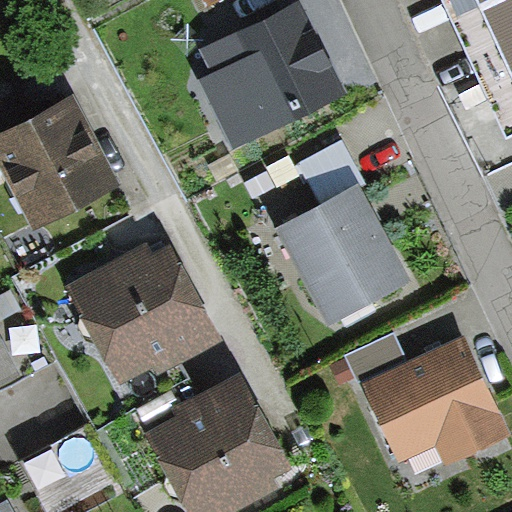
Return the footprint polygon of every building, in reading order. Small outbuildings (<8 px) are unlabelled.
[(511,0),(436,0),(502,144),(511,138),(511,0)] [(347,92),(303,4),(198,55),(209,78),(201,82),(234,148),(347,92)] [(58,107),(32,120),(22,100),(0,111),(0,164),(34,232),(121,188),(75,99),(58,107)] [(379,211),(340,141),(296,165),(317,204),(274,227),(329,325),(415,278),(379,211)] [(221,336),(166,243),(149,253),(145,246),(68,291),(121,382),(145,369),(150,377),(221,336)] [(510,424),(466,325),(407,352),(396,326),(344,349),(358,381),(365,378),(398,452),(436,435),(444,454),(510,424)] [(0,386),(24,373),(0,328),(0,386)] [(180,408),(150,424),(195,511),(219,511),(281,479),(288,470),(292,459),(291,446),(286,435),(242,360),(173,395),(180,408)] [(83,431),(24,463),(51,511),(53,511),(111,481),(83,431)] [(0,505),(0,511),(16,511),(11,500),(0,505)]
